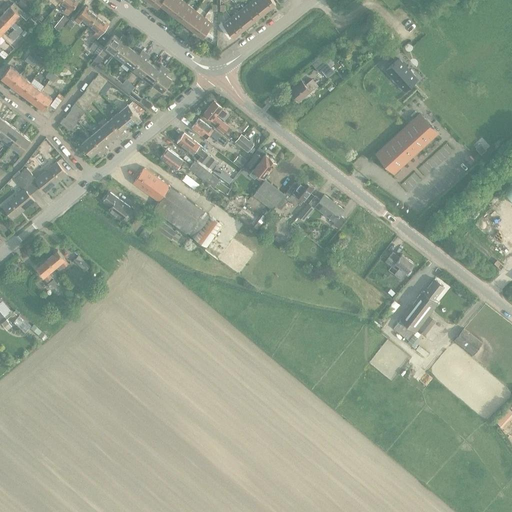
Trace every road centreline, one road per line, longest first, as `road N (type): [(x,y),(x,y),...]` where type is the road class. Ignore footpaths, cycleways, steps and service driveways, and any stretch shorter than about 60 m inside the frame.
road 1 (tertiary): [(511,314),(245,103),(217,69)]
road 2 (unclassified): [(217,69),(91,181)]
road 3 (tertiary): [(217,69),(199,66),(111,0)]
road 4 (residential): [(91,181),(53,135),(0,93)]
